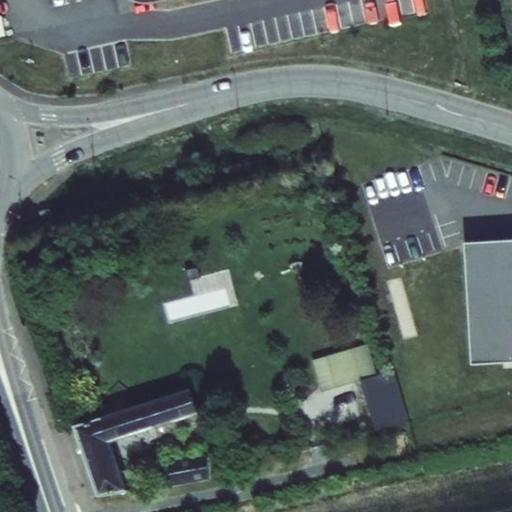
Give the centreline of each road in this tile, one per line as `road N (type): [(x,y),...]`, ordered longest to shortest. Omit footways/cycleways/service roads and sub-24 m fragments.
road 1 (tertiary): [(511,129),(330,82),(285,81),(214,95)]
road 2 (tertiary): [(11,187),(84,145),(214,95)]
road 3 (tertiary): [(214,95),(86,114),(0,105)]
road 4 (secondary): [(35,474),(0,325)]
